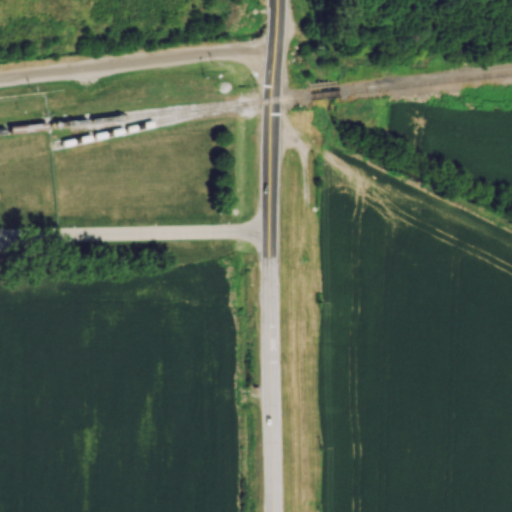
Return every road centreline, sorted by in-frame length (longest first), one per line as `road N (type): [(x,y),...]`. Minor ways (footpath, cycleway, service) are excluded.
road 1 (tertiary): [(275,0),(265,175),(269,511)]
road 2 (residential): [(0,78),(189,53),(272,55)]
